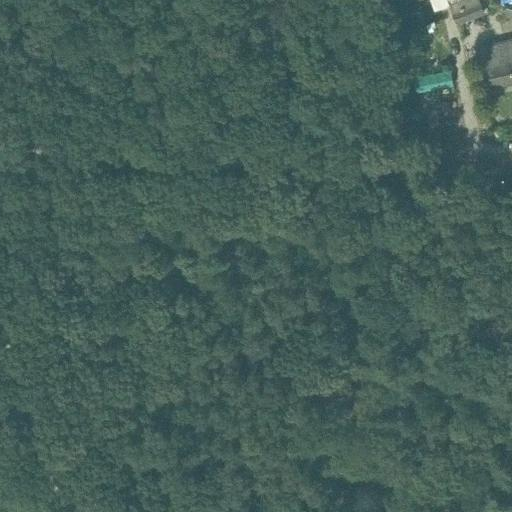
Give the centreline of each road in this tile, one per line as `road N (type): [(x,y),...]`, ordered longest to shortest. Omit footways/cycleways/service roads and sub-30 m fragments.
road 1 (tertiary): [(511,164),(0,138)]
road 2 (unclassified): [(71,511),(0,362)]
